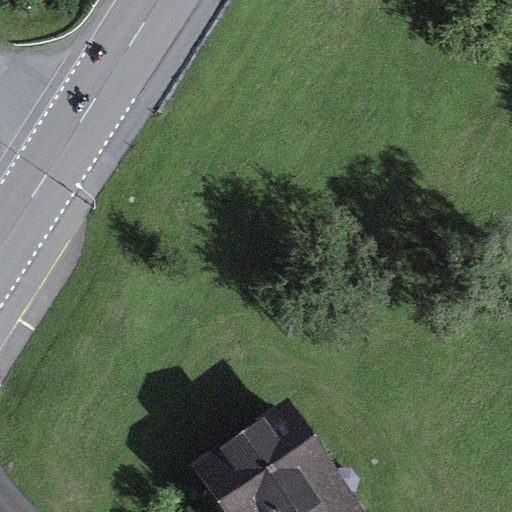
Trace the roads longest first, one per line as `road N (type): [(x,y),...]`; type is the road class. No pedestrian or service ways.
road 1 (primary): [(164,0),(80,138)]
road 2 (primary): [(80,138),(0,257)]
